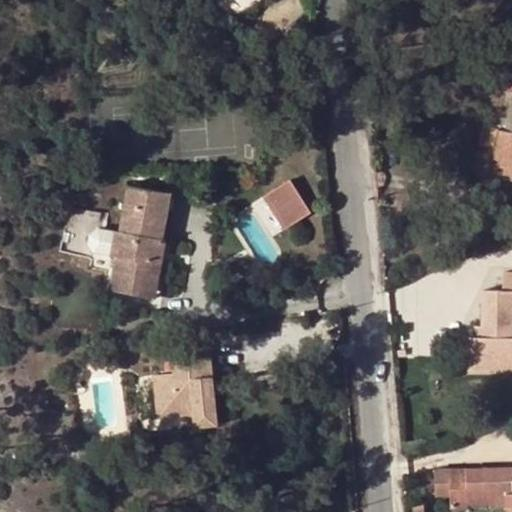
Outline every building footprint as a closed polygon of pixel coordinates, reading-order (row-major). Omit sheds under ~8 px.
[(511,70),(507,91),(511,92),(505,129),(509,129),(501,167),(511,169),(511,70)] [(509,129),(505,129),(499,127),(489,174),(511,177),(511,169),(501,167),(509,129)] [(289,179),(266,194),(286,226),(309,212),(289,179)] [(157,238),(161,239),(170,192),(127,185),(119,231),(113,230),(108,256),(114,257),(108,290),(140,296),(143,278),(149,279),(157,238)] [(286,226),(266,194),(261,197),(282,229),(286,226)] [(108,256),(113,230),(98,228),(90,234),(88,245),(94,253),(108,256)] [(164,239),(161,239),(157,238),(149,279),(143,278),(140,296),(154,299),(164,239)] [(511,271),(508,272),(509,290),(483,291),(483,325),(483,336),(473,335),(468,336),(468,360),(511,360),(511,271)] [(483,336),(483,325),(474,324),(473,335),(483,336)] [(194,427),(218,425),(215,395),(208,396),(206,381),(213,380),(211,357),(173,360),(174,372),(153,374),(157,417),(193,414),(194,427)] [(511,360),(468,360),(468,370),(511,370),(511,360)] [(215,395),(213,380),(206,381),(208,396),(215,395)] [(449,495),(449,508),(482,507),(482,504),(481,496),(511,494),(511,468),(448,470),(449,495)] [(448,470),(435,471),(436,495),(449,495),(448,470)] [(511,494),(481,496),(482,504),(511,502),(511,494)]
